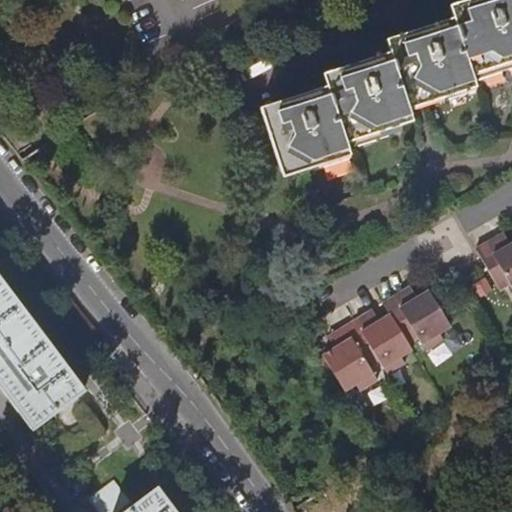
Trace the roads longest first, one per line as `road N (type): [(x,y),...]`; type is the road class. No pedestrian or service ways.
road 1 (residential): [(269,511),(212,428),(0,171)]
road 2 (residential): [(511,194),(323,301)]
